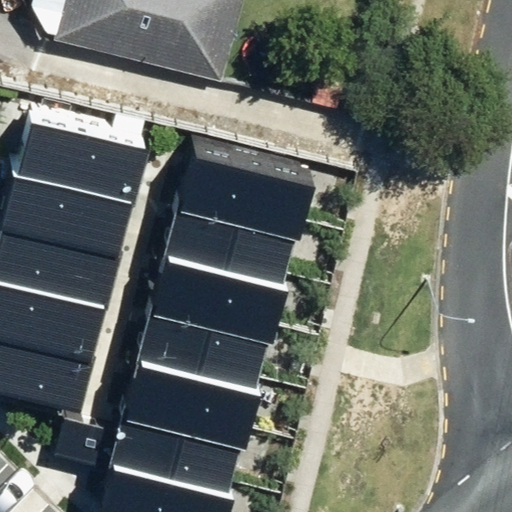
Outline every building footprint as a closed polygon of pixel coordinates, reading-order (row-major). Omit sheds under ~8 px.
[(72,0),(66,26),(230,70),(248,0),(72,0)] [(14,141),(131,169),(143,117),(27,89),(14,141)] [(187,121),(174,174),(300,203),(313,151),(187,121)] [(2,193),(118,221),(131,169),(14,141),(2,193)] [(174,174),(162,226),(288,256),(300,203),(174,174)] [(0,200),(0,246),(106,272),(118,221),(2,193),(0,200)] [(162,226),(149,279),(276,308),(288,256),(162,226)] [(0,301),(94,324),(106,272),(0,246),(0,301)] [(149,279),(137,332),(263,361),(276,308),(149,279)] [(0,356),(81,375),(94,324),(0,301),(0,356)] [(137,332),(125,384),(251,414),(263,361),(137,332)] [(125,384),(112,437),(239,466),(251,414),(125,384)] [(112,437),(100,489),(196,511),(227,511),(239,466),(112,437)] [(0,511),(53,511),(61,478),(0,463),(0,511)]
